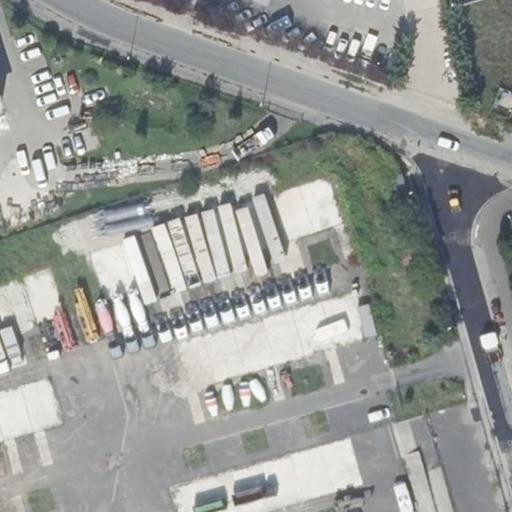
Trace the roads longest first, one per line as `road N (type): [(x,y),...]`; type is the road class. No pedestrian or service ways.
road 1 (residential): [(62,0),(455,143)]
road 2 (residential): [(455,143),(451,222),(511,437)]
